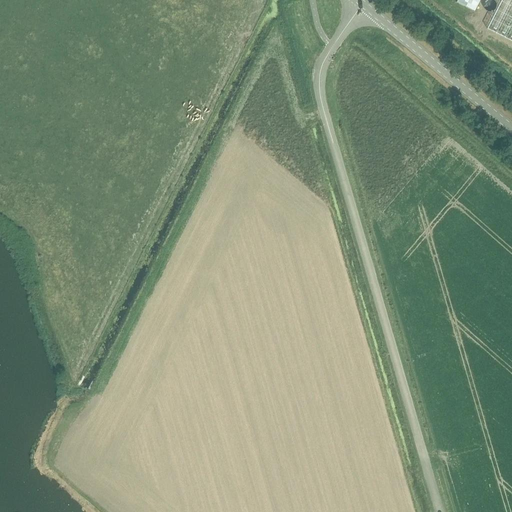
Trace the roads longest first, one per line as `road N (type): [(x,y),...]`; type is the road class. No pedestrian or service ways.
road 1 (tertiary): [(440,511),(319,91),(324,59),(364,7)]
road 2 (tertiary): [(511,128),(364,7)]
